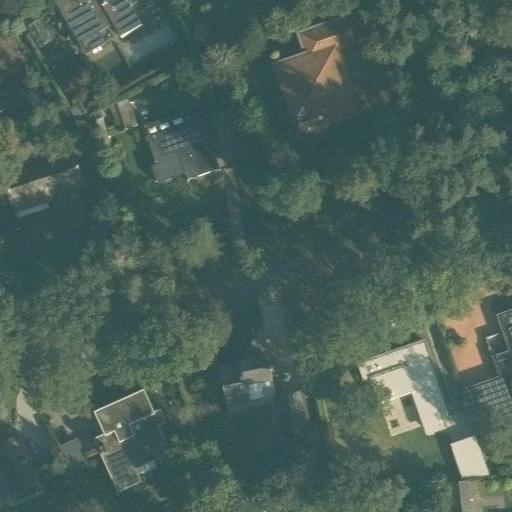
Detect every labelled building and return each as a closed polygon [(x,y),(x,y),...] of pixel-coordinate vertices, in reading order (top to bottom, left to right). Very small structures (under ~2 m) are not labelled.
[(56,0),(87,55),(106,44),(99,33),(113,25),(121,38),(142,25),(136,14),(153,4),(150,0),(56,0)] [(329,121),(359,111),(354,96),(348,98),(344,88),(350,86),(338,51),(364,42),(355,16),(300,35),(307,56),(276,67),(291,110),(303,105),(308,119),(326,112),(329,121)] [(194,22),(191,41),(206,45),(210,26),(194,22)] [(231,86),(227,87),(210,93),(218,115),(239,107),(231,86)] [(0,112),(9,108),(0,91),(0,112)] [(128,100),(116,104),(108,107),(118,133),(137,125),(128,100)] [(203,120),(187,126),(184,120),(172,124),(170,116),(143,125),(148,139),(147,139),(155,165),(150,167),(155,183),(156,182),(156,181),(183,172),(187,182),(188,182),(188,181),(219,170),(219,171),(220,171),(203,120)] [(92,135),(77,141),(86,168),(102,163),(92,135)] [(84,186),(75,159),(74,155),(3,179),(5,184),(1,185),(0,185),(0,203),(2,205),(7,204),(11,203),(12,204),(52,191),(66,230),(83,224),(72,190),(84,186)] [(511,310),(497,316),(503,333),(509,331),(511,338),(511,310)] [(445,429),(442,419),(449,417),(424,341),(358,364),(364,381),(370,379),(378,404),(415,392),(429,434),(445,429)] [(226,406),(248,401),(249,403),(274,398),(280,430),(309,424),(303,392),(274,398),(271,381),(270,372),(272,371),(271,367),(269,367),(267,357),(239,363),(240,368),(220,372),(219,367),(218,367),(226,406)] [(511,419),(511,391),(506,375),(459,392),(473,433),(511,419)] [(171,454),(154,415),(143,391),(94,412),(104,436),(107,434),(111,442),(99,447),(119,493),(141,483),(135,471),(171,454)] [(422,424),(419,409),(405,412),(408,427),(422,424)] [(476,436),(450,445),(463,480),(490,477),(476,436)] [(0,491),(11,487),(15,495),(37,484),(16,439),(0,446),(0,491)] [(227,455),(213,459),(218,477),(232,473),(227,455)] [(466,483),(450,484),(453,511),(454,511),(469,510),(466,483)] [(292,511),(289,501),(270,507),(271,511),(292,511)]
